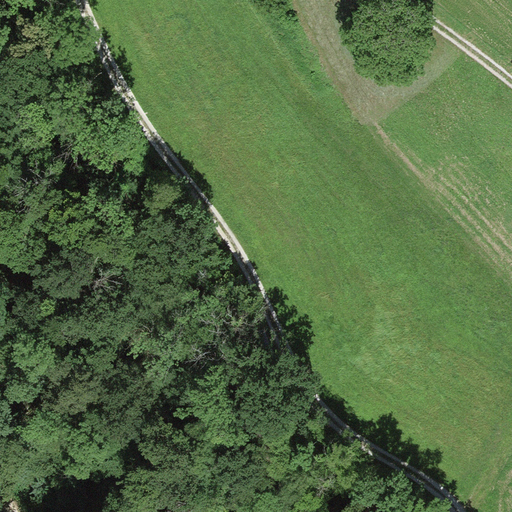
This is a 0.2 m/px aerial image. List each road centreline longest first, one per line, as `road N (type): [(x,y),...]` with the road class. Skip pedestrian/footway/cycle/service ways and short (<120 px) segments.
road 1 (track): [(447,511),(352,444),(314,399),(83,44),(66,0)]
road 2 (track): [(511,75),(411,0)]
